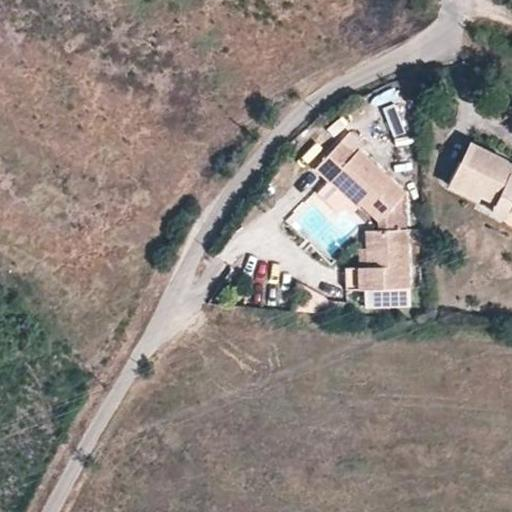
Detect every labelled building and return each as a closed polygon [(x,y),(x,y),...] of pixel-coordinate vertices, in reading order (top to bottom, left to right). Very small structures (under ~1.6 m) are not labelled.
[(394,99),(380,104),(390,134),(403,130),(394,99)] [(314,171),(327,184),(332,178),(361,207),(378,223),(399,200),(404,194),(358,150),(354,155),(340,141),(314,171)] [(511,166),(474,147),(464,168),(457,165),(446,188),(477,203),(480,197),(494,204),(492,208),(492,212),(493,216),(498,219),(503,219),(506,217),(511,207),(511,166)] [(356,211),(361,207),(332,178),(327,184),(356,211)] [(399,200),(378,223),(377,231),(401,231),(399,200)] [(406,231),(401,231),(377,231),(372,231),(373,251),(365,252),(365,268),(345,268),(345,291),(407,289),(406,231)] [(364,231),(365,252),(373,251),(372,231),(364,231)]
